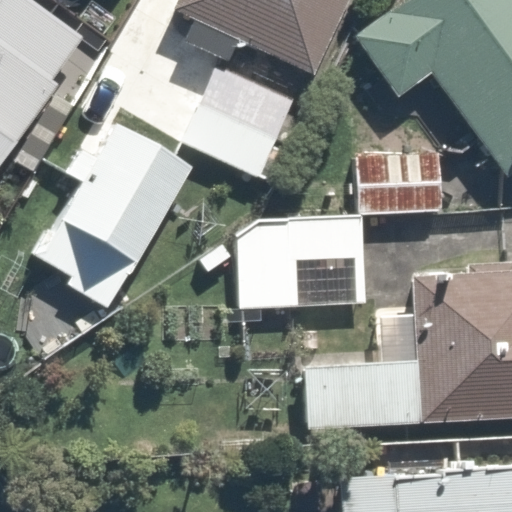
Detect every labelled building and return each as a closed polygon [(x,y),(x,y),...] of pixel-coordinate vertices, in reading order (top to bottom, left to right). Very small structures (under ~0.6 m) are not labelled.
[(11,0),(0,0),(0,136),(66,34),(11,0)] [(253,177),(330,0),(157,0),(154,9),(182,22),(174,41),(210,56),(172,142),(253,177)] [(511,0),(379,0),(340,28),(388,97),(420,74),(493,178),(511,164),(511,0)] [(177,166),(100,121),(23,253),(100,298),(177,166)] [(427,210),(425,148),(348,151),(350,213),(427,210)] [(357,218),(226,222),(229,305),(360,300),(357,218)] [(295,356),(297,422),(511,415),(511,265),(409,268),(412,353),(295,356)] [(511,511),(511,457),(333,470),(335,511),(511,511)]
